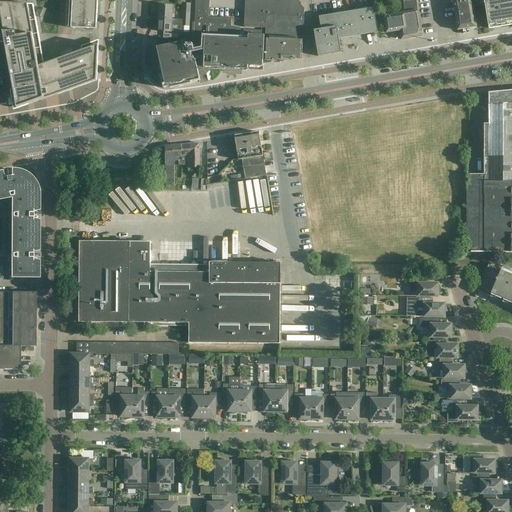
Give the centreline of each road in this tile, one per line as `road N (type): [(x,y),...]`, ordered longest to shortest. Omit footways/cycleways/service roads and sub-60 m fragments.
road 1 (secondary): [(200,113),(449,70)]
road 2 (unclassified): [(49,383),(41,143)]
road 3 (residential): [(356,438),(191,438)]
road 4 (residential): [(501,440),(356,438)]
road 5 (residential): [(191,438),(50,436)]
